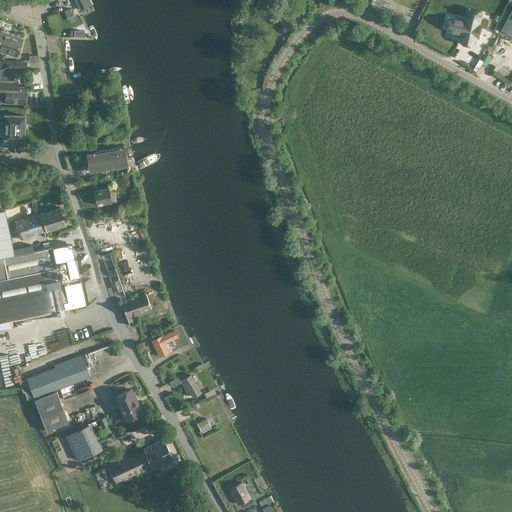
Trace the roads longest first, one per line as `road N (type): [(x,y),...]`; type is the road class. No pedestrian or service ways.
road 1 (unclassified): [(431,511),(331,312),(278,171),(265,127),(267,99),(302,31),(337,12),(370,21),(511,99)]
road 2 (unclassified): [(223,511),(115,319),(59,155),(31,13)]
